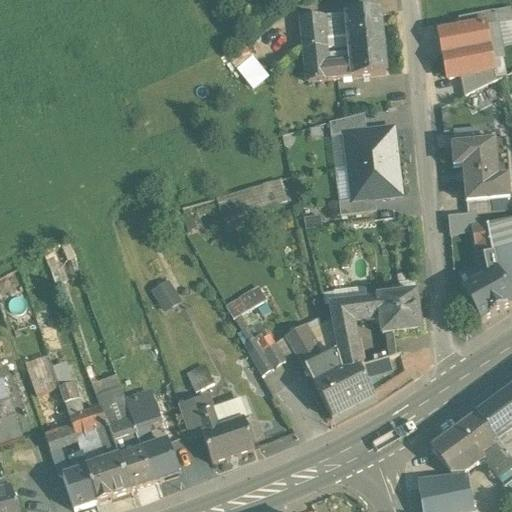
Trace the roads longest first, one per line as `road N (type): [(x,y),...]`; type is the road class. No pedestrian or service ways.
road 1 (residential): [(409,0),(457,387)]
road 2 (primary): [(212,511),(369,444)]
